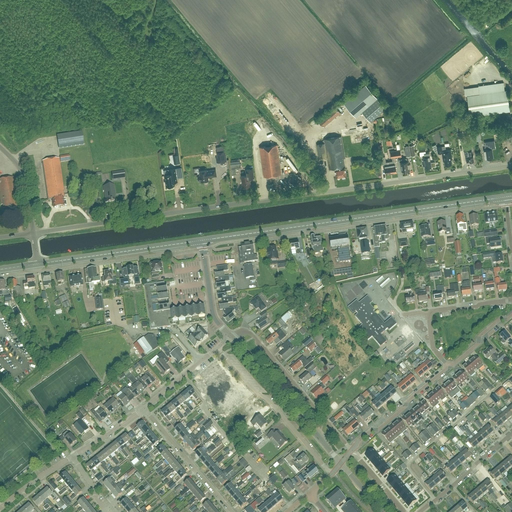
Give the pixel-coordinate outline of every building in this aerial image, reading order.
[(504,90),(503,82),(478,85),(479,93),(467,95),(470,116),(510,110),(507,90),(504,90)] [(356,117),(361,112),(370,122),(385,109),(376,98),(377,98),(365,84),(344,103),(356,117)] [(324,127),(341,112),(336,107),(318,121),(324,127)] [(82,133),(57,136),(58,149),(84,145),(82,133)] [(336,177),(347,175),(345,165),(346,164),(342,136),(324,139),(324,143),(317,144),(319,157),(327,156),(329,169),(335,168),(336,177)] [(492,149),(496,148),(494,140),(484,141),(485,147),(484,147),(485,149),(484,150),(485,158),(493,157),(492,149)] [(450,157),(451,157),(450,149),(446,150),(445,146),(437,147),(436,144),(432,146),(435,151),(438,151),(438,153),(442,152),(443,160),(444,160),(445,165),(451,164),(451,163),(452,163),(452,160),(451,160),(450,157)] [(216,147),(216,148),(218,162),(226,161),(224,147),(224,146),(216,147)] [(472,161),(473,161),(474,161),(473,158),(473,157),(474,156),(473,155),(473,154),(473,153),(472,153),(472,150),(473,150),(472,146),(463,147),(464,152),(465,152),(466,158),(467,161),(469,161),(470,161),(471,162),(472,161)] [(401,156),(400,150),(391,151),(392,158),(392,157),(393,161),(386,162),(385,156),(382,157),(383,162),(384,169),(385,169),(385,174),(397,172),(395,164),(396,164),(396,160),(395,157),(401,156)] [(434,162),(431,162),(429,153),(424,154),(424,155),(423,155),(423,163),(423,165),(425,165),(425,168),(431,167),(434,166),(435,165),(435,163),(434,162)] [(276,159),(262,161),(263,170),(269,169),(270,176),(275,175),(275,173),(278,173),(278,171),(284,170),(282,154),(275,155),(276,159)] [(409,167),(410,167),(409,163),(408,163),(408,161),(407,161),(407,158),(401,159),(401,162),(402,171),(409,170),(409,167)] [(62,208),(63,207),(64,207),(66,206),(65,202),(63,202),(63,198),(64,198),(63,191),(64,191),(59,159),(42,162),(48,200),(52,200),(53,208),(59,208),(60,208),(62,208)] [(175,168),(169,169),(169,174),(164,174),(165,181),(164,181),(164,185),(166,185),(166,186),(174,185),(174,182),(177,181),(175,168)] [(243,186),(250,185),(249,178),(254,177),(252,168),(246,169),(247,175),(242,175),(243,186)] [(200,180),(201,180),(201,181),(208,180),(208,177),(216,176),(215,169),(207,171),(207,170),(200,171),(200,175),(199,176),(198,176),(198,177),(198,178),(198,179),(199,180),(200,180)] [(15,210),(18,210),(13,178),(0,180),(0,200),(1,206),(2,205),(3,210),(4,209),(5,215),(16,213),(15,210)] [(115,194),(113,186),(103,187),(105,203),(115,202),(114,195),(115,194)] [(496,213),(484,215),(486,224),(490,223),(490,224),(493,223),(497,222),(496,213)] [(457,224),(458,229),(458,230),(462,229),(462,233),(467,232),(467,230),(466,224),(464,225),(463,216),(456,217),(457,222),(456,222),(456,224),(457,224)] [(478,226),(477,216),(470,217),(471,227),(478,226)] [(445,236),(450,235),(450,230),(446,231),(445,223),(437,224),(439,234),(445,233),(445,236)] [(406,230),(413,229),(412,224),(401,226),(402,231),(403,234),(406,233),(406,230)] [(382,244),(385,244),(384,241),(388,240),(389,239),(389,237),(390,236),(390,237),(389,228),(385,229),(385,228),(384,228),(384,227),(382,228),(381,228),(375,229),(375,230),(372,230),(371,230),(374,249),(375,249),(378,248),(379,248),(379,245),(382,244)] [(421,238),(431,237),(430,233),(429,233),(428,227),(420,228),(421,238)] [(370,254),(366,230),(361,230),(359,230),(359,231),(357,231),(358,237),(358,239),(359,240),(359,244),(360,243),(362,255),(370,254)] [(339,237),(339,239),(330,240),(331,249),(338,248),(338,250),(337,250),(340,263),(351,261),(348,246),(349,246),(347,238),(346,238),(345,236),(339,237)] [(319,253),(323,252),(322,246),(321,238),(315,239),(315,237),(310,238),(312,248),(314,255),(320,254),(319,253)] [(493,242),(493,238),(486,239),(487,245),(490,245),(490,250),(501,248),(500,245),(501,245),(501,241),(500,241),(493,242)] [(296,255),(300,254),(298,242),(290,243),(291,248),(290,248),(291,251),(295,251),(296,255)] [(252,244),(241,246),(243,254),(239,254),(241,264),(244,264),(244,263),(258,261),(257,256),(254,256),(253,252),(254,252),(252,244)] [(269,262),(278,260),(278,256),(277,256),(276,248),(267,249),(269,262)] [(495,257),(492,258),(493,264),(496,263),(496,264),(503,263),(502,255),(495,256),(495,257)] [(158,272),(162,272),(161,263),(150,265),(151,269),(152,273),(151,273),(152,276),(152,279),(159,278),(158,275),(159,275),(158,272)] [(252,265),(244,266),(246,279),(254,277),(252,265)] [(217,272),(214,272),(215,279),(218,278),(224,277),(224,272),(228,271),(227,266),(217,268),(217,272)] [(120,281),(121,287),(130,286),(129,280),(128,280),(128,278),(134,277),(135,285),(140,285),(139,279),(138,276),(139,276),(138,269),(133,269),(132,269),(132,268),(132,267),(131,267),(130,267),(129,267),(128,268),(128,269),(127,270),(123,271),(124,278),(125,281),(120,281)] [(502,272),(502,268),(494,270),(496,278),(499,278),(498,273),(502,272)] [(84,274),(85,284),(87,283),(87,284),(99,282),(99,279),(97,279),(95,269),(87,270),(87,271),(84,271),(84,274)] [(111,272),(108,273),(108,272),(104,272),(104,277),(103,277),(103,279),(101,279),(101,283),(108,282),(108,286),(116,284),(115,279),(113,280),(113,277),(112,277),(111,272)] [(48,285),(51,284),(50,282),(51,282),(50,275),(41,276),(42,283),(43,283),(43,287),(48,287),(48,285)] [(494,289),(493,283),(488,284),(486,275),(482,276),(483,285),(485,285),(485,291),(491,290),(493,290),(494,289)] [(81,276),(69,278),(71,288),(83,286),(81,276)] [(219,282),(216,283),(217,289),(220,289),(226,288),(225,283),(230,282),(229,277),(224,277),(218,278),(219,282)] [(28,290),(35,289),(34,285),(33,278),(26,279),(27,282),(23,283),(24,288),(28,287),(28,290)] [(383,289),(391,281),(389,279),(381,287),(383,289)] [(507,291),(506,285),(500,286),(499,279),(495,280),(496,287),(497,286),(498,292),(503,291),(503,292),(505,292),(505,291),(507,291)] [(17,288),(16,281),(10,282),(11,289),(13,289),(15,300),(22,299),(20,287),(17,288)] [(366,282),(361,285),(364,291),(369,287),(366,282)] [(470,296),(471,296),(469,282),(462,283),(462,284),(461,285),(462,289),(461,289),(462,297),(467,296),(467,297),(470,297),(470,296)] [(165,287),(164,283),(161,284),(144,286),(149,322),(150,330),(173,327),(176,327),(207,322),(206,316),(205,317),(204,307),(170,312),(166,287),(165,287)] [(454,293),(458,292),(457,285),(450,286),(451,293),(447,293),(448,299),(455,298),(454,293)] [(353,290),(357,297),(364,293),(360,286),(353,290)] [(441,294),(444,293),(443,286),(436,287),(437,294),(433,295),(434,301),(435,301),(435,302),(438,301),(438,300),(442,300),(441,294)] [(220,293),(217,293),(218,300),(221,300),(221,299),(223,299),(227,298),(227,293),(231,293),(230,287),(226,288),(220,289),(220,293)] [(406,305),(415,303),(414,297),(412,297),(412,292),(411,292),(410,289),(404,290),(405,293),(408,293),(409,298),(405,298),(406,305)] [(427,302),(426,295),(424,295),(423,292),(420,292),(420,290),(415,291),(416,296),(418,296),(419,303),(423,302),(423,304),(427,303),(427,302)] [(261,312),(266,308),(258,297),(250,302),(251,303),(250,303),(250,305),(251,306),(252,306),(253,306),(256,310),(258,308),(261,312)] [(381,335),(384,332),(387,329),(389,331),(397,324),(391,318),(384,324),(375,314),(374,316),(372,313),(375,311),(370,305),(373,303),(368,297),(359,304),(357,301),(348,308),(353,314),(356,312),(358,315),(355,317),(362,326),(359,328),(364,333),(361,336),(366,342),(372,337),(380,347),(387,342),(381,335)] [(222,304),(219,304),(220,311),(223,310),(229,309),(228,304),(233,303),(232,298),(227,298),(223,299),(221,299),(221,300),(222,304)] [(16,307),(12,310),(16,316),(20,314),(16,307)] [(223,310),(223,313),(226,316),(223,318),(227,324),(235,318),(231,314),(235,311),(236,312),(239,311),(238,308),(233,308),(229,309),(223,310)] [(260,329),(261,330),(269,324),(265,318),(268,316),(265,313),(260,316),(262,319),(261,320),(262,320),(256,324),(257,324),(257,326),(259,329),(260,329)] [(289,313),(278,323),(285,330),(288,328),(284,324),(292,317),(289,313)] [(201,330),(207,329),(208,329),(207,322),(176,327),(188,341),(193,337),(197,333),(201,330)] [(197,333),(204,341),(208,337),(207,336),(207,331),(207,329),(201,330),(197,333)] [(273,344),(273,343),(278,338),(281,341),(286,337),(280,330),(275,334),(275,333),(265,341),(269,345),(271,346),(273,344)] [(504,344),(505,343),(506,343),(508,341),(510,343),(508,344),(511,348),(511,341),(511,342),(510,339),(505,332),(500,337),(503,340),(501,341),(501,343),(503,344),(504,344)] [(193,337),(199,345),(204,341),(197,333),(193,337)] [(153,352),(160,346),(154,336),(153,336),(148,336),(144,339),(143,338),(137,343),(145,354),(152,350),(153,352)] [(188,341),(195,349),(199,345),(193,337),(188,341)] [(290,351),(294,349),(288,342),(282,348),(284,351),(279,355),(284,361),(293,354),(290,351)] [(313,343),(306,348),(310,352),(316,347),(313,343)] [(179,364),(185,359),(180,353),(182,352),(178,348),(170,355),(173,358),(174,358),(179,364)] [(504,361),(506,359),(502,354),(498,358),(498,357),(498,358),(495,354),(493,352),(494,351),(492,348),(488,351),(487,350),(482,354),(487,360),(491,357),(494,361),(497,365),(503,360),(504,361)] [(165,374),(170,370),(162,361),(166,358),(162,353),(157,357),(160,360),(155,364),(161,372),(162,371),(165,374)] [(429,357),(427,358),(424,355),(422,356),(427,362),(424,365),(428,371),(433,367),(429,362),(432,360),(429,357)] [(303,366),(305,368),(309,364),(303,357),(298,361),(289,369),(293,373),(296,370),(296,371),(303,366)] [(483,366),(476,357),(471,361),(479,370),(483,366)] [(207,386),(225,372),(216,359),(197,373),(207,386)] [(477,371),(479,370),(471,361),(467,364),(473,371),(476,369),(477,371)] [(419,369),(424,375),(428,371),(424,365),(421,362),(419,364),(422,367),(419,369)] [(419,369),(417,366),(414,363),(412,365),(415,367),(414,368),(417,371),(415,373),(419,378),(424,375),(419,369)] [(308,373),(306,374),(300,380),(304,385),(313,377),(310,373),(316,368),(311,364),(304,370),(308,373)] [(471,377),(475,373),(473,371),(467,364),(463,368),(471,377)] [(462,371),(457,375),(463,382),(466,380),(468,382),(470,381),(462,371)] [(146,376),(141,380),(145,384),(148,388),(153,384),(150,380),(152,378),(148,372),(145,375),(146,376)] [(406,380),(411,385),(416,382),(412,377),(413,376),(410,373),(408,374),(410,377),(406,380)] [(463,386),(461,384),(463,382),(457,375),(453,379),(461,388),(463,386)] [(329,381),(330,379),(327,376),(325,377),(320,381),(324,386),(329,381)] [(402,384),(407,389),(411,385),(406,380),(404,377),(402,378),(404,382),(402,384)] [(129,380),(134,386),(140,394),(145,390),(142,386),(145,384),(141,380),(140,379),(137,381),(138,382),(137,383),(132,378),(129,380)] [(399,381),(397,378),(395,379),(398,382),(397,382),(400,385),(398,387),(402,393),(407,389),(402,384),(399,381)] [(451,381),(446,384),(455,395),(460,392),(451,381)] [(455,395),(446,384),(442,388),(451,399),(455,395)] [(322,391),(325,388),(321,385),(319,387),(318,386),(311,393),(316,399),(324,393),(322,391)] [(127,389),(125,391),(130,397),(132,395),(135,398),(140,394),(134,386),(128,390),(127,389)] [(235,401),(243,394),(236,387),(235,387),(233,389),(236,389),(236,391),(235,392),(230,391),(228,393),(232,394),(231,396),(228,396),(227,393),(223,397),(227,398),(227,400),(219,399),(213,405),(213,407),(221,416),(235,403),(235,401)] [(392,388),(387,392),(392,398),(397,394),(392,388)] [(501,388),(494,393),(497,397),(504,391),(501,388)] [(185,393),(190,398),(192,396),(196,400),(198,399),(195,395),(195,394),(190,389),(185,393)] [(438,389),(434,392),(442,401),(446,398),(438,389)] [(123,395),(118,399),(120,401),(125,407),(130,403),(127,399),(130,397),(125,391),(122,394),(123,395)] [(387,402),(392,398),(387,392),(382,396),(387,402)] [(434,392),(430,396),(438,405),(442,401),(434,392)] [(190,398),(185,393),(180,397),(185,402),(190,398)] [(377,400),(375,397),(371,393),(369,395),(375,402),(372,404),(377,410),(382,406),(377,400)] [(474,401),(477,399),(473,394),(468,399),(473,404),(475,402),(474,401)] [(113,399),(109,403),(116,411),(120,407),(117,403),(120,401),(118,399),(115,395),(112,398),(113,399)] [(500,401),(495,395),(490,399),(495,405),(500,401)] [(382,396),(377,400),(382,406),(387,402),(382,396)] [(438,405),(430,396),(426,399),(433,408),(438,405)] [(186,405),(185,402),(180,397),(176,401),(180,406),(182,404),(184,406),(185,406),(186,405)] [(462,403),(466,408),(469,406),(470,407),(473,404),(468,399),(462,403)] [(176,414),(178,417),(181,415),(178,412),(179,411),(177,408),(180,406),(176,401),(171,405),(175,410),(177,413),(176,414)] [(424,402),(419,406),(425,413),(428,411),(430,413),(431,411),(424,402)] [(98,406),(101,409),(105,414),(107,411),(111,415),(116,411),(109,403),(104,407),(101,403),(98,406)] [(171,405),(166,409),(170,414),(175,410),(171,405)] [(365,413),(369,418),(374,414),(369,409),(370,409),(367,405),(363,409),(361,408),(360,408),(363,411),(365,413)] [(360,417),(364,422),(365,423),(368,421),(367,420),(369,418),(365,413),(363,411),(360,408),(359,406),(356,408),(360,413),(361,413),(362,415),(360,417)] [(419,406),(415,409),(423,419),(423,418),(425,417),(423,415),(425,413),(419,406)] [(105,414),(101,409),(96,413),(94,410),(91,412),(97,421),(100,418),(103,421),(108,417),(105,414)] [(168,416),(170,414),(166,409),(161,413),(165,418),(166,418),(169,422),(171,420),(168,416)] [(411,413),(417,420),(419,422),(421,420),(423,422),(425,421),(423,418),(423,419),(415,409),(411,413)] [(503,413),(508,420),(511,416),(511,414),(508,409),(503,413)] [(411,413),(407,416),(415,425),(417,427),(418,426),(416,424),(419,422),(417,420),(411,413)] [(498,418),(503,424),(508,420),(503,413),(500,416),(498,413),(497,414),(496,415),(498,418)] [(465,418),(469,422),(474,418),(470,414),(465,418)] [(415,425),(407,416),(403,420),(409,427),(411,425),(413,427),(415,425)] [(261,430),(267,425),(260,417),(258,418),(251,424),(254,427),(257,424),(261,430)] [(346,423),(349,426),(354,432),(357,430),(356,429),(359,427),(354,422),(355,421),(352,418),(346,423)] [(503,424),(498,418),(492,422),(498,428),(503,424)] [(81,435),(88,429),(81,420),(74,426),(81,435)] [(407,430),(399,420),(395,424),(403,433),(407,430)] [(209,421),(203,426),(206,430),(213,425),(209,421)] [(141,432),(146,427),(142,423),(137,427),(133,431),(135,433),(139,429),(141,432)] [(175,430),(179,435),(187,428),(188,430),(192,427),(189,424),(186,427),(185,426),(182,429),(180,426),(175,430)] [(391,428),(398,437),(403,433),(395,424),(391,428)] [(351,435),(354,432),(349,426),(346,429),(345,427),(343,425),(340,428),(342,430),(341,430),(343,431),(348,437),(351,434),(351,435)] [(216,432),(211,426),(206,431),(211,437),(216,432)] [(483,430),(488,437),(493,432),(488,426),(483,430)] [(146,427),(141,432),(143,434),(141,436),(142,437),(143,439),(145,437),(150,432),(149,430),(150,430),(147,427),(146,427)] [(187,428),(179,435),(183,441),(189,436),(186,433),(189,431),(188,430),(187,428)] [(386,431),(394,440),(398,437),(391,428),(386,431)] [(478,434),(483,441),(488,437),(483,430),(478,434)] [(259,431),(254,435),(257,439),(262,435),(259,431)] [(281,448),(287,443),(278,432),(276,434),(273,431),(267,437),(269,440),(272,438),(281,448)] [(394,440),(386,431),(382,435),(390,444),(394,440)] [(71,446),(77,442),(71,435),(70,435),(67,432),(63,436),(66,439),(65,440),(71,446)] [(132,440),(136,437),(132,432),(128,435),(132,440)] [(149,441),(154,437),(150,432),(145,437),(149,441)] [(193,442),(196,439),(197,440),(201,438),(198,435),(195,437),(192,434),(189,436),(183,441),(188,446),(193,442)] [(473,438),(478,445),(483,441),(478,434),(475,436),(473,434),(472,435),(471,436),(473,438)] [(121,439),(125,444),(128,442),(131,446),(133,445),(130,441),(130,440),(126,435),(121,439)] [(154,437),(149,441),(151,444),(147,448),(149,450),(153,446),(159,442),(154,437)] [(261,438),(254,444),(257,447),(261,443),(264,441),(261,438)] [(478,445),(473,438),(468,443),(473,449),(478,445)] [(116,443),(120,448),(125,444),(121,439),(116,443)] [(197,442),(198,441),(197,440),(196,439),(193,442),(188,446),(192,451),(199,445),(197,442)] [(111,447),(115,452),(120,448),(116,443),(111,447)] [(161,456),(166,451),(162,446),(157,451),(153,454),(155,457),(159,453),(161,456)] [(455,448),(460,454),(466,461),(471,456),(464,448),(461,451),(460,449),(458,446),(455,448)] [(106,450),(110,456),(115,452),(111,447),(106,450)] [(200,460),(205,456),(208,453),(209,454),(212,452),(210,449),(207,452),(206,451),(203,453),(200,450),(195,455),(200,460)] [(108,458),(110,460),(111,459),(112,458),(110,456),(106,450),(101,454),(105,460),(108,458)] [(370,461),(377,455),(373,450),(365,456),(370,461)] [(166,451),(161,456),(165,460),(170,456),(166,451)] [(101,454),(96,458),(100,464),(101,464),(102,466),(101,467),(104,471),(107,468),(104,465),(105,464),(103,462),(105,460),(101,454)] [(461,465),(466,461),(460,454),(458,456),(459,457),(456,460),(461,465)] [(295,465),(296,466),(300,471),(306,466),(305,464),(308,461),(303,455),(296,461),(297,462),(295,463),(293,461),(294,460),(290,455),(284,460),(291,468),(295,465)] [(382,460),(377,455),(370,461),(374,466),(382,460)] [(170,456),(165,460),(169,465),(174,461),(170,456)] [(200,460),(204,465),(209,461),(205,456),(200,460)] [(96,458),(91,462),(96,468),(100,464),(96,458)] [(374,466),(378,471),(386,465),(382,460),(374,466)] [(461,465),(456,460),(453,462),(452,461),(450,463),(456,469),(461,465)] [(173,470),(178,465),(174,461),(169,465),(173,470)] [(204,465),(208,470),(214,466),(209,461),(204,465)] [(93,470),(96,468),(91,462),(86,466),(91,472),(91,471),(94,476),(96,474),(93,470)] [(208,470),(213,475),(218,471),(216,468),(219,466),(218,464),(218,465),(217,463),(214,466),(208,470)] [(450,474),(456,469),(450,463),(448,465),(449,466),(446,468),(450,474)] [(501,467),(506,473),(511,469),(506,463),(501,467)] [(177,475),(183,470),(178,465),(173,470),(171,472),(170,471),(166,473),(169,476),(172,473),(172,474),(175,472),(177,475)] [(386,465),(378,471),(383,477),(390,470),(386,465)] [(275,469),(279,474),(283,471),(278,466),(275,469)] [(310,479),(318,473),(314,468),(312,469),(311,467),(308,470),(305,473),(306,473),(306,474),(305,474),(306,475),(303,477),(301,475),(298,478),(302,483),(306,480),(305,479),(308,477),(310,479)] [(506,478),(504,475),(506,473),(501,467),(496,471),(501,477),(503,480),(502,481),(504,484),(507,481),(505,479),(506,478)] [(461,468),(454,474),(457,478),(464,472),(461,468)] [(183,470),(177,475),(179,477),(175,481),(177,483),(181,479),(187,475),(183,470)] [(217,481),(222,476),(226,474),(227,475),(230,472),(228,470),(225,472),(224,471),(221,474),(218,471),(213,475),(217,481)] [(284,480),(287,476),(283,471),(279,475),(284,480)] [(501,477),(496,471),(491,475),(496,482),(501,477)] [(435,476),(441,482),(446,478),(441,472),(438,475),(436,473),(434,474),(435,476)] [(64,483),(70,478),(66,473),(56,481),(58,483),(62,480),(64,483)] [(226,474),(222,476),(217,481),(222,486),(227,482),(224,478),(227,476),(227,475),(226,474)] [(255,476),(248,481),(250,484),(257,478),(255,476)] [(392,487),(399,481),(395,476),(387,482),(392,487)] [(435,487),(441,482),(435,476),(433,477),(434,479),(431,481),(435,487)] [(103,484),(108,489),(113,484),(114,484),(116,482),(112,477),(103,484)] [(70,478),(64,483),(68,487),(74,483),(70,478)] [(186,491),(188,489),(194,485),(189,480),(184,484),(187,487),(184,489),(185,490),(186,491)] [(392,487),(396,492),(404,486),(399,481),(392,487)] [(430,491),(435,487),(431,481),(428,484),(427,483),(425,484),(430,491)] [(116,487),(114,484),(113,484),(108,489),(112,494),(124,484),(122,482),(119,484),(116,487)] [(224,489),(229,494),(237,487),(238,489),(241,487),(238,484),(236,486),(233,482),(224,489)] [(483,486),(488,492),(494,488),(488,482),(483,486)] [(78,488),(74,483),(68,487),(72,492),(78,488)] [(289,495),(295,490),(288,483),(283,487),(289,495)] [(122,494),(119,491),(126,486),(124,484),(112,494),(116,499),(122,494)] [(185,490),(182,492),(184,494),(187,492),(187,493),(189,491),(192,494),(198,489),(194,485),(188,489),(186,491),(185,490)] [(408,491),(404,486),(396,492),(400,498),(408,491)] [(488,492),(483,486),(478,490),(483,497),(488,492)] [(238,489),(237,487),(229,494),(233,499),(238,495),(241,492),(239,490),(238,489)] [(78,488),(72,492),(74,495),(70,498),(72,500),(76,497),(77,497),(82,492),(78,488)] [(55,498),(52,495),(47,489),(42,493),(47,499),(50,497),(53,500),(55,498)] [(194,501),(196,499),(202,494),(198,489),(192,494),(195,497),(193,499),(193,500),(194,501)] [(334,510),(338,507),(346,500),(338,490),(326,501),(334,510)] [(473,494),(478,501),(483,497),(478,490),(473,494)] [(408,491),(400,498),(404,503),(412,496),(408,491)] [(38,497),(43,503),(47,499),(42,493),(38,497)] [(246,498),(248,496),(246,493),(241,498),(238,495),(233,499),(237,504),(242,499),(245,497),(246,498)] [(202,494),(196,499),(200,504),(206,499),(202,494)] [(480,503),(478,501),(473,494),(468,499),(473,505),(476,503),(478,505),(480,503)] [(272,499),(277,505),(282,501),(277,495),(272,499)] [(416,501),(412,496),(404,503),(409,508),(416,501)] [(43,503),(38,497),(33,501),(38,507),(43,503)] [(68,506),(72,503),(69,500),(69,501),(66,498),(63,501),(68,506)] [(82,509),(88,504),(83,499),(78,503),(77,503),(74,506),(75,508),(79,505),(81,508),(82,509)] [(246,504),(242,499),(237,504),(241,509),(246,504)] [(268,503),(273,509),(277,505),(272,499),(268,503)] [(120,504),(125,509),(130,505),(126,500),(120,504)] [(204,511),(206,511),(207,511),(212,507),(208,502),(203,507),(206,510),(204,511)] [(263,507),(267,511),(268,511),(273,509),(268,503),(263,507)] [(358,511),(351,503),(347,506),(341,511),(358,511)] [(461,511),(464,511),(468,509),(463,503),(458,507),(461,511)]
